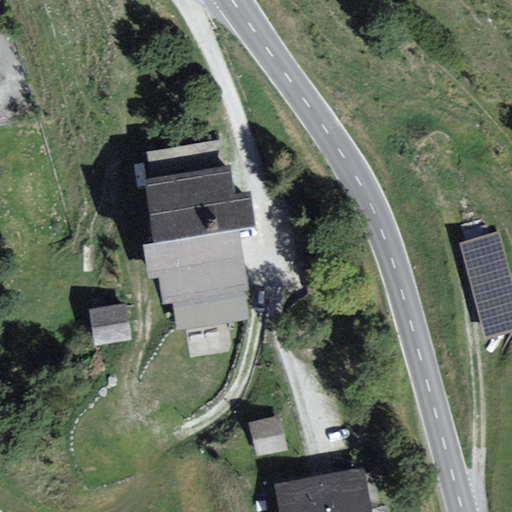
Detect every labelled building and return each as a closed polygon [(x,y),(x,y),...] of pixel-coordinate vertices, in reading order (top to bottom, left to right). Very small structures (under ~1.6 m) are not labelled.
[(219,141),(132,151),(153,321),(240,310),(219,141)] [(511,268),(504,232),(453,243),(474,339),(511,331),(511,268)] [(123,308),(85,314),(90,346),(128,340),(123,308)] [(281,420),(246,426),(251,458),(287,452),(281,420)] [(369,511),(364,470),(266,482),(269,511),(369,511)]
